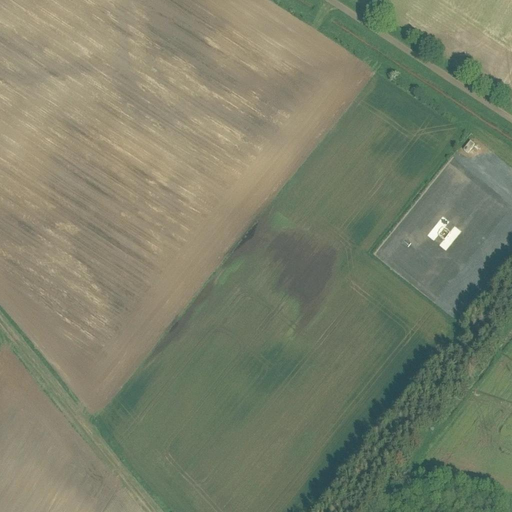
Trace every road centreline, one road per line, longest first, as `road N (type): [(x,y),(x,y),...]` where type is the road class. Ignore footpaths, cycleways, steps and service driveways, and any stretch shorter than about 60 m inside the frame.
road 1 (track): [(148,511),(0,328)]
road 2 (unclassified): [(511,117),(331,0)]
